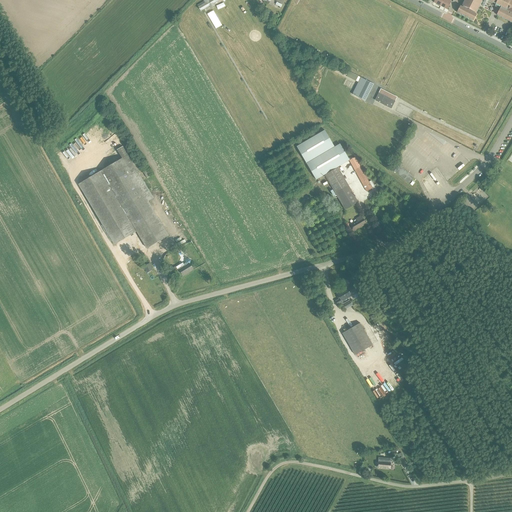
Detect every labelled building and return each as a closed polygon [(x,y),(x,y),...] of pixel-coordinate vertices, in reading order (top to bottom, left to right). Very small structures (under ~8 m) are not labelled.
[(198,7),(201,11),(209,6),(210,8),(214,6),(213,4),(220,0),(209,0),(210,0),(209,0),(203,0),(205,3),(198,7)] [(443,0),(441,6),(447,9),(452,1),(449,0),(443,0)] [(511,0),(465,0),(462,7),(460,6),(457,13),(474,21),(477,15),(476,14),(482,0),(486,0),(498,6),(501,7),(497,16),(511,23),(511,0)] [(347,76),(356,81),(358,76),(349,72),(347,76)] [(374,84),(361,78),(352,94),(365,101),(374,84)] [(395,101),(379,93),(375,100),(391,108),(395,101)] [(105,132),(108,139),(116,135),(113,128),(105,132)] [(325,130),(297,147),(316,180),(325,175),(324,174),(338,167),(349,160),(348,158),(340,144),(335,147),(325,130)] [(147,248),(168,236),(149,201),(154,197),(124,146),(118,149),(123,158),(79,183),(109,235),(114,245),(138,232),(147,248)] [(352,159),(348,158),(349,160),(355,170),(360,167),(355,157),(352,159)] [(394,171),(409,184),(414,178),(399,165),(394,171)] [(335,192),(345,209),(358,202),(348,184),(338,167),(324,174),(325,175),(335,192)] [(360,167),(355,170),(367,192),(372,188),(371,186),(374,185),(371,180),(369,181),(368,181),(360,167)] [(350,224),(354,230),(366,224),(361,216),(356,219),(357,220),(350,224)] [(175,266),(172,268),(175,274),(180,271),(182,276),(193,269),(189,263),(190,262),(191,260),(189,259),(187,258),(186,259),(185,261),(186,262),(183,264),(183,262),(179,264),(180,265),(176,268),(175,266)] [(142,267),(145,273),(151,269),(148,263),(142,267)] [(352,285),(337,293),(339,296),(337,297),(338,299),(335,301),(339,306),(342,304),(345,309),(352,305),(349,300),(343,303),(342,301),(356,293),(352,285)] [(343,333),(355,355),(372,345),(360,323),(343,333)] [(408,381),(411,378),(405,371),(402,374),(408,381)] [(385,383),(389,389),(393,386),(389,380),(385,383)] [(380,394),(385,391),(381,385),(379,387),(378,385),(376,387),(380,394)] [(379,458),(378,468),(390,468),(391,463),(391,459),(379,458)]
